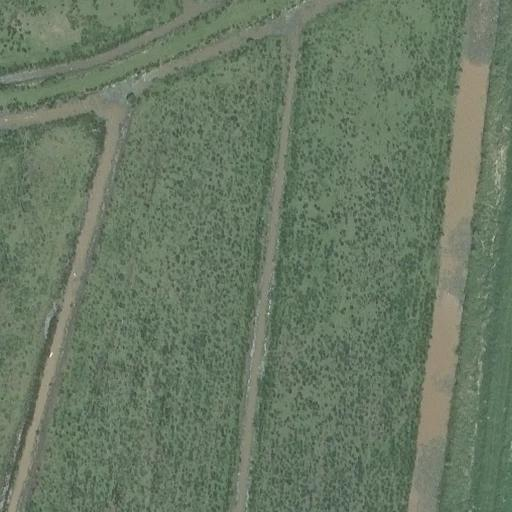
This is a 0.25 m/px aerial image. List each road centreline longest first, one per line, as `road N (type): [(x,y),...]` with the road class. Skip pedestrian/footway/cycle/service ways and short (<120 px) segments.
road 1 (track): [(273,0),(109,74),(0,100)]
road 2 (track): [(484,511),(511,270)]
